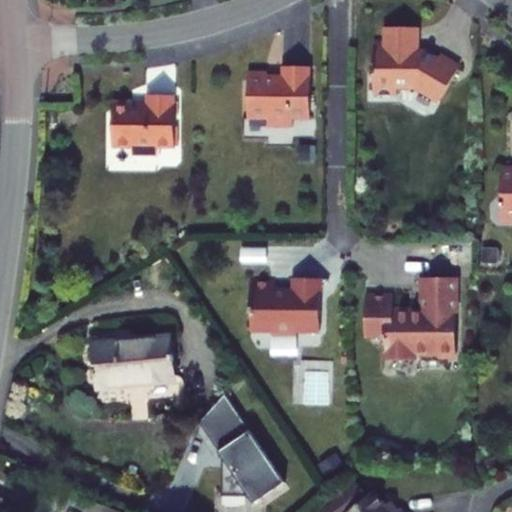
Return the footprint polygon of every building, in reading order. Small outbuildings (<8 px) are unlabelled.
[(415,28),(389,28),(388,43),(374,43),(374,65),(372,65),(372,73),(374,74),(373,93),(396,93),(396,84),(410,84),(440,102),(459,70),(439,58),(437,60),(425,53),(415,53),(415,28)] [(269,70),(249,70),(248,117),(268,118),(268,126),(293,126),(293,119),(311,119),(312,66),(283,65),(283,75),(269,74),(269,70)] [(132,101),(113,101),(112,148),(132,148),(132,156),(157,156),(158,149),(175,149),(175,96),(147,95),(147,105),(132,105),(132,101)] [(511,165),(503,165),(502,221),(511,220),(511,165)] [(395,295),(367,295),(367,334),(387,334),(387,358),(416,359),(416,352),(439,352),(439,358),(457,359),(458,277),(424,276),(424,311),(414,311),(414,306),(395,306),(395,295)] [(270,282),(252,282),(252,312),(252,313),(253,313),(253,330),(274,330),(274,335),(298,335),(299,330),(322,331),(322,279),(296,278),(296,290),(277,290),(277,287),(275,285),(273,283),(272,283),(270,282)] [(181,330),(105,334),(107,378),(183,374),(181,330)] [(202,422),(225,456),(224,495),(252,496),(257,503),(288,483),(227,393),(202,422)] [(358,485),(322,511),(396,511),(391,505),(386,509),(374,494),(368,498),(358,485)]
